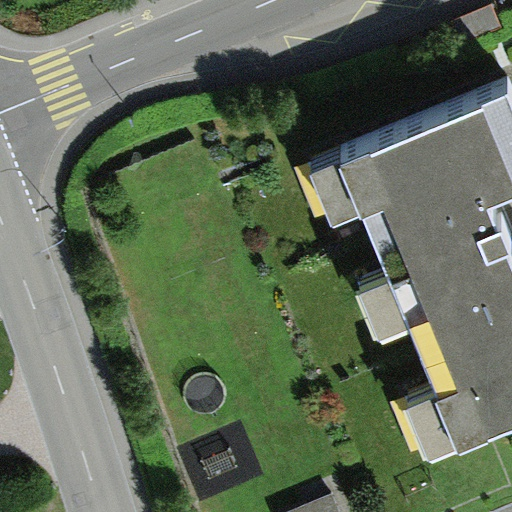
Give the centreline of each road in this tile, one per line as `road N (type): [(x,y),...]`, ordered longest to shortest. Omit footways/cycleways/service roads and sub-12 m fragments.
road 1 (tertiary): [(0,226),(106,511)]
road 2 (residential): [(268,0),(0,110)]
